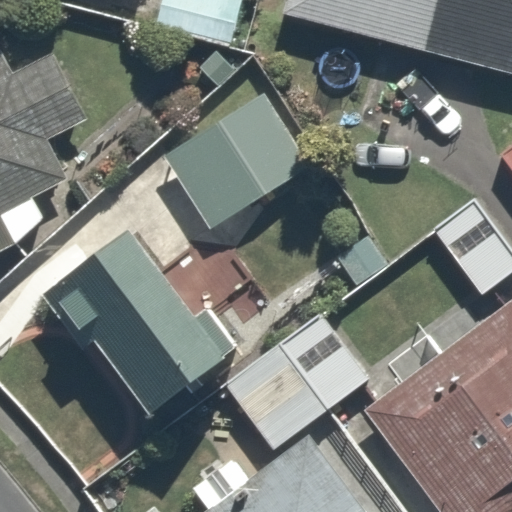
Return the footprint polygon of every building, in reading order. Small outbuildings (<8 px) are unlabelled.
[(239,0),(157,0),(152,31),(233,43),(239,0)] [(511,0),(278,0),(276,8),(511,69),(511,0)] [(0,233),(5,241),(45,216),(28,188),(61,169),(39,134),(78,110),(43,52),(11,71),(0,53),(0,233)] [(236,201),(284,174),(268,147),(286,137),(258,88),(246,95),(240,84),(177,120),(192,147),(161,164),(187,210),(228,187),(236,201)] [(511,130),(489,149),(511,177),(511,130)] [(121,224),(35,296),(128,406),(213,334),(121,224)] [(511,313),(504,303),(358,408),(432,511),(509,511),(511,510),(511,313)] [(312,308),(218,379),(266,442),(360,371),(312,308)] [(371,511),(315,437),(216,511),(371,511)]
